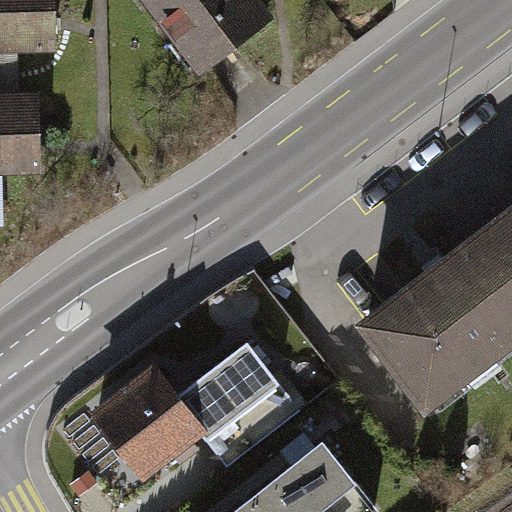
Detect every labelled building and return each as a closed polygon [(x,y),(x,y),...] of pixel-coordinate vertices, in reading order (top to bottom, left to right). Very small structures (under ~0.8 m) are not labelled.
[(0,0),(0,51),(68,49),(66,0),(0,0)] [(266,0),(150,0),(149,1),(212,80),(284,23),(266,0)] [(37,113),(0,113),(0,191),(38,191),(37,113)] [(511,217),(481,241),(511,281),(511,217)] [(511,366),(511,281),(481,241),(343,347),(415,440),(511,366)] [(156,380),(80,429),(133,499),(202,445),(156,380)] [(214,511),(364,511),(369,509),(305,429),(214,511)]
